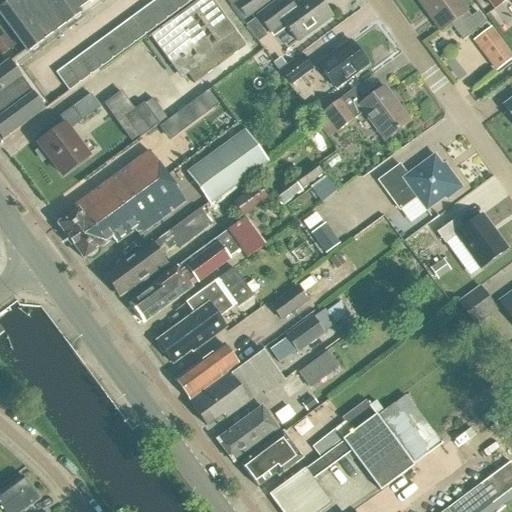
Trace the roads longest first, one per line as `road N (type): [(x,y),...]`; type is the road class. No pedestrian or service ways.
road 1 (secondary): [(223,511),(36,256)]
road 2 (residential): [(511,189),(376,0)]
road 3 (residential): [(84,511),(0,424)]
